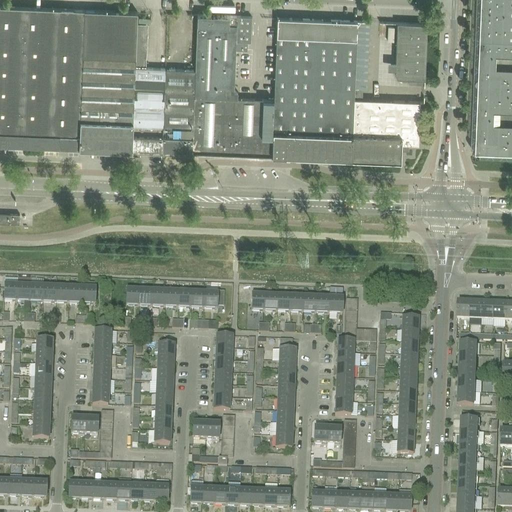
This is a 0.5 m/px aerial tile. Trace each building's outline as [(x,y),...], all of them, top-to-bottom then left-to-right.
[(511,0),(482,0),(479,76),(478,77),(477,77),(477,78),(476,79),(476,80),(477,81),(477,82),(478,82),(478,83),(479,83),(477,146),(476,147),(475,147),(474,148),(474,149),(474,150),(474,151),(475,152),(475,153),(476,153),(477,153),(479,153),(479,152),(480,152),(480,151),(481,150),(511,151),(511,0)] [(0,144),(30,145),(30,133),(20,132),(20,104),(24,7),(0,5),(0,144)] [(79,147),(80,143),(81,104),(84,9),(24,7),(20,104),(20,132),(30,133),(30,145),(79,147)] [(80,143),(79,147),(131,149),(132,149),(132,145),(133,105),(135,67),(137,11),(119,11),(115,10),(95,10),(84,9),(81,104),(80,143)] [(193,151),(271,154),(272,154),(274,99),(238,98),(238,87),(234,87),(236,49),(247,50),(247,41),(251,41),(252,16),(240,15),(239,24),(229,24),(229,15),(197,14),(195,69),(192,152),(193,152),(193,151)] [(239,24),(240,15),(229,15),(229,24),(239,24)] [(427,84),(429,23),(398,22),(397,61),(391,61),(390,69),(397,69),(397,77),(410,78),(410,84),(427,84)] [(133,105),(163,107),(165,68),(135,67),(133,105)] [(190,152),(192,152),(195,69),(165,68),(163,107),(161,151),(163,151),(163,150),(171,151),(172,151),(180,151),(181,151),(190,151),(190,152)] [(161,151),(163,107),(133,105),(132,149),(135,150),(135,149),(143,149),(143,150),(144,150),(144,149),(152,150),(161,150),(161,151)] [(0,222),(19,223),(20,213),(0,212),(0,222)] [(4,279),(4,285),(10,285),(10,287),(16,288),(17,280),(4,279)] [(16,288),(16,304),(16,303),(24,304),(28,304),(29,304),(30,286),(30,281),(30,280),(17,280),(16,288)] [(43,281),(30,280),(30,286),(36,286),(36,288),(42,289),(42,286),(43,281)] [(14,304),(16,304),(16,288),(10,287),(10,285),(4,285),(3,295),(3,301),(3,303),(4,303),(14,303),(14,304)] [(40,305),(42,305),(42,289),(36,288),(36,286),(30,286),(29,304),(40,304),(40,305)] [(53,305),(55,305),(55,289),(49,289),(49,286),(42,286),(42,289),(42,305),(42,304),(53,305)] [(66,306),(68,306),(68,290),(62,289),(62,287),(56,287),(55,289),(55,305),(66,305),(66,306)] [(79,306),(80,306),(81,290),(75,290),(75,288),(68,287),(68,290),(68,306),(68,305),(79,306)] [(81,290),(80,306),(81,306),(91,306),(91,307),(94,307),(95,291),(88,290),(88,288),(81,288),(81,290)] [(136,308),(138,308),(139,293),(132,292),(132,290),(126,290),(125,308),(136,308)] [(138,308),(151,309),(152,293),(145,293),(145,290),(139,290),(139,293),(138,308)] [(151,309),(164,309),(165,294),(158,293),(158,291),(152,291),(152,293),(151,309)] [(164,309),(177,310),(178,294),(171,294),(171,291),(165,291),(165,294),(164,309)] [(177,310),(190,310),(190,295),(184,294),(184,292),(178,292),(178,294),(177,310)] [(190,310),(203,311),(203,295),(197,295),(197,292),(191,292),(190,295),(190,310)] [(203,295),(203,311),(216,312),(216,308),(223,308),(223,309),(224,294),(216,293),(216,296),(210,295),(210,293),(203,293),(203,295)] [(261,313),(263,313),(264,298),(258,297),(258,295),(251,295),(250,313),(261,313)] [(274,314),(276,314),(277,298),(270,298),(270,295),(264,295),(264,298),(263,313),(274,314)] [(287,315),(289,315),(290,299),(283,298),(283,296),(277,296),(277,298),(276,314),(277,314),(287,314),(287,315)] [(300,315),(302,315),(303,299),(296,299),(296,296),(290,296),(290,299),(289,315),(289,314),(300,315)] [(313,315),(315,316),(316,299),(309,299),(309,297),(303,297),(303,299),(302,315),(313,315)] [(326,316),(328,316),(328,300),(322,300),(322,297),(316,297),(316,299),(315,316),(315,315),(326,316)] [(328,300),(328,316),(339,316),(339,317),(341,317),(342,298),(341,298),(341,300),(335,300),(335,298),(329,298),(328,300)] [(457,320),(469,321),(470,300),(464,300),(464,303),(457,303),(457,320)] [(469,321),(481,321),(482,304),(475,304),(476,300),(470,300),(469,321)] [(481,321),(493,322),(494,301),(488,301),(488,304),(482,304),(481,321)] [(493,322),(505,322),(506,305),(499,305),(500,301),(494,301),(493,322)] [(402,320),(401,333),(417,333),(417,323),(417,321),(402,320)] [(356,332),(356,326),(344,325),(343,343),(356,332)] [(362,344),(362,332),(356,332),(343,343),(353,343),(362,344)] [(94,334),(94,346),(109,346),(110,333),(94,333),(94,334)] [(401,333),(401,346),(416,346),(417,333),(401,333)] [(216,339),(216,351),(231,351),(231,338),(216,338),(216,339)] [(36,347),(36,355),(51,355),(51,344),(52,344),(52,342),(36,342),(36,347)] [(337,344),(337,356),(352,356),(353,343),(343,343),(337,343),(337,344)] [(460,345),(459,358),(475,358),(476,346),(460,345)] [(94,346),(93,358),(109,358),(109,346),(94,346)] [(401,346),(400,358),(416,358),(416,346),(401,346)] [(157,347),(157,360),(172,360),(173,350),(173,348),(157,347)] [(216,351),(215,363),(230,364),(231,351),(216,351)] [(279,352),(278,364),(294,365),(294,355),(295,355),(295,352),(279,352)] [(36,355),(35,367),(50,367),(51,355),(36,355)] [(337,356),(336,368),(352,369),(352,356),(337,356)] [(93,358),(93,370),(108,370),(109,358),(93,358)] [(400,358),(400,370),(415,370),(416,358),(400,358)] [(459,358),(459,370),(475,370),(475,358),(459,358)] [(157,360),(156,372),(172,373),(172,360),(157,360)] [(215,363),(215,375),(230,376),(230,364),(215,363)] [(278,364),(278,377),(293,377),(294,365),(278,364)] [(13,365),(12,375),(18,376),(19,371),(24,371),(25,366),(19,366),(13,365)] [(256,365),(255,375),(261,375),(276,376),(276,372),(262,371),(262,365),(256,365)] [(509,387),(511,387),(511,366),(503,366),(502,383),(509,384),(509,387)] [(29,367),(28,379),(35,379),(50,379),(50,367),(35,367),(29,367)] [(336,368),(336,380),(351,381),(352,369),(336,368)] [(93,370),(92,383),(108,383),(108,370),(93,370)] [(400,370),(399,382),(415,383),(415,370),(400,370)] [(459,370),(458,382),(474,383),(475,370),(459,370)] [(156,372),(156,384),(171,385),(172,373),(156,372)] [(215,375),(214,388),(229,388),(230,376),(215,375)] [(278,377),(277,389),(293,389),(293,377),(278,377)] [(35,379),(34,391),(49,392),(50,379),(35,379)] [(336,380),(335,393),(351,393),(351,381),(336,380)] [(399,382),(399,395),(414,395),(415,383),(399,382)] [(458,382),(458,394),(474,395),(480,395),(481,383),(474,383),(458,382)] [(92,383),(92,395),(108,395),(108,383),(92,383)] [(156,384),(155,396),(171,397),(171,385),(156,384)] [(214,388),(213,400),(229,401),(229,388),(214,388)] [(277,389),(277,401),(292,402),(293,389),(277,389)] [(34,391),(34,404),(49,404),(49,392),(34,391)] [(335,393),(335,405),(350,405),(351,393),(335,393)] [(474,395),(458,394),(457,407),(473,408),(474,395)] [(108,395),(92,395),(92,405),(91,405),(91,407),(107,408),(108,395)] [(399,395),(398,407),(414,407),(414,395),(399,395)] [(155,396),(155,409),(170,409),(171,397),(155,396)] [(229,401),(213,400),(213,410),(213,412),(228,413),(229,401)] [(277,401),(276,413),(292,414),(292,402),(277,401)] [(34,404),(33,416),(48,417),(49,404),(34,404)] [(334,415),(334,417),(340,418),(350,418),(350,417),(356,418),(356,406),(350,405),(335,405),(335,415),(334,415)] [(398,407),(398,419),(413,419),(414,407),(398,407)] [(155,409),(154,421),(170,422),(170,409),(155,409)] [(276,413),(276,426),(291,426),(292,414),(276,413)] [(33,416),(33,428),(48,429),(48,417),(33,416)] [(398,419),(397,431),(413,432),(413,419),(398,419)] [(77,438),(83,439),(84,420),(84,421),(73,420),(71,420),(70,436),(77,436),(77,438)] [(84,420),(83,439),(84,439),(84,436),(90,436),(90,439),(97,439),(97,421),(96,421),(86,421),(86,420),(84,420)] [(154,421),(154,433),(169,434),(170,422),(154,421)] [(461,421),(460,434),(476,435),(476,428),(479,428),(479,422),(461,421)] [(192,440),(192,447),(205,448),(205,441),(206,425),(205,425),(205,426),(195,425),(192,424),(192,440)] [(206,425),(205,441),(212,441),(212,444),(218,444),(219,425),(218,425),(218,426),(208,426),(208,425),(206,425)] [(276,426),(275,438),(291,438),(291,426),(276,426)] [(48,429),(33,428),(32,441),(48,441),(48,429)] [(500,449),(511,449),(511,428),(508,428),(507,432),(501,431),(500,449)] [(326,446),(327,446),(328,430),(327,430),(327,431),(316,430),(314,430),(313,445),(320,446),(320,448),(326,449),(326,446)] [(328,430),(327,446),(333,446),(333,449),(339,449),(340,431),(339,431),(329,431),(329,430),(328,430)] [(397,431),(397,444),(412,444),(413,432),(397,431)] [(148,433),(147,445),(153,445),(153,446),(169,447),(169,446),(169,434),(154,433),(148,433)] [(460,434),(460,447),(476,448),(478,448),(483,448),(483,435),(479,435),(476,435),(460,434)] [(291,438),(275,438),(275,451),(291,451),(291,450),(290,450),(291,438)] [(390,443),(390,455),(396,455),(396,456),(412,457),(412,456),(412,444),(397,444),(390,443)] [(460,447),(459,460),(475,460),(475,454),(478,454),(478,448),(460,447)] [(217,460),(217,466),(217,469),(226,469),(226,460),(220,460),(218,460),(217,460)] [(459,460),(459,473),(474,473),(475,467),(477,467),(478,461),(475,461),(475,460),(459,460)] [(312,470),(325,470),(325,464),(320,464),(320,462),(313,462),(312,470)] [(459,473),(458,485),(474,486),(474,480),(477,480),(477,474),(474,474),(474,473),(459,473)] [(0,498),(9,499),(9,483),(0,482),(0,498)] [(9,499),(21,499),(21,483),(9,483),(9,499)] [(21,499),(33,500),(34,484),(21,483),(21,499)] [(190,490),(189,506),(191,506),(202,506),(203,491),(202,491),(202,484),(190,483),(190,490)] [(34,484),(33,500),(43,500),(45,500),(46,484),(34,484)] [(69,501),(80,501),(81,486),(68,485),(68,501),(69,501)] [(227,492),(227,507),(239,508),(239,492),(240,485),(227,485),(227,492)] [(458,485),(458,498),(474,499),(474,493),(476,493),(476,487),(474,486),(458,485)] [(80,501),(92,502),(93,486),(81,486),(80,501)] [(92,502),(105,502),(105,487),(93,486),(92,502)] [(263,509),(276,509),(276,494),(277,486),(264,486),(264,493),(263,509)] [(105,502),(117,503),(118,487),(105,487),(105,502)] [(117,503),(129,503),(130,488),(118,487),(117,503)] [(129,503),(142,504),(142,488),(130,488),(129,503)] [(142,504),(154,504),(155,489),(142,488),(142,504)] [(155,489),(154,504),(164,505),(166,505),(167,489),(155,489)] [(361,497),(360,511),(372,511),(373,498),(373,490),(361,489),(360,497),(361,497)] [(202,506),(214,507),(215,491),(203,491),(202,506)] [(214,507),(227,507),(227,492),(215,491),(214,507)] [(239,508),(251,508),(251,493),(239,492),(239,508)] [(504,511),(509,511),(511,493),(498,492),(497,508),(504,509),(504,511)] [(251,508),(263,509),(264,493),(251,493),(251,508)] [(276,494),(276,509),(286,509),(286,510),(288,510),(289,494),(276,494)] [(311,511),(323,511),(324,496),(311,495),(310,511),(311,511)] [(323,511),(336,511),(336,496),(324,496),(323,511)] [(336,511),(344,511),(348,511),(349,497),(336,496),(336,511)] [(348,511),(360,511),(361,497),(349,497),(348,511)] [(372,511),(384,511),(385,498),(373,498),(372,511)] [(384,511),(397,511),(398,499),(385,498),(384,511)] [(458,498),(457,511),(474,511),(474,505),(476,505),(476,499),(474,499),(458,498)] [(398,499),(397,511),(409,511),(410,499),(398,499)]
